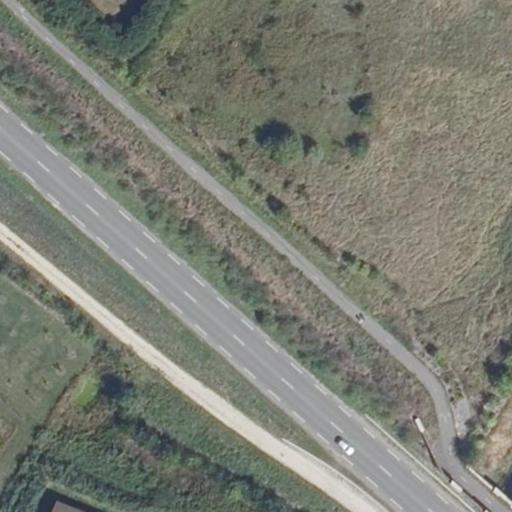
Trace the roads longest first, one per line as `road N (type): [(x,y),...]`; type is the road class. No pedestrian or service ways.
road 1 (primary): [(427,509),(0,124)]
road 2 (track): [(0,240),(363,511)]
